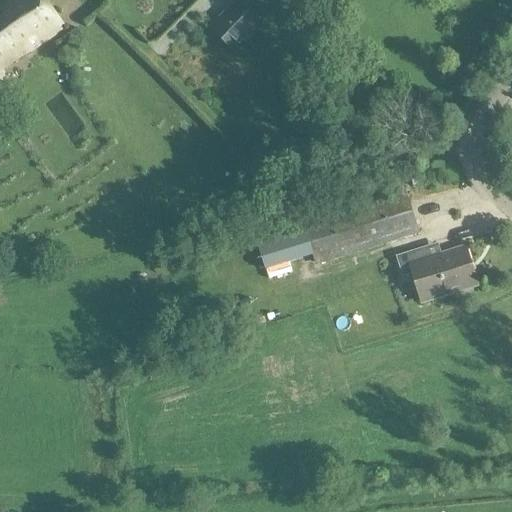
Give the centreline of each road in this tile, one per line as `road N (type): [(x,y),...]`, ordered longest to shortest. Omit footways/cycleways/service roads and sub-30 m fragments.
road 1 (track): [(469,152),(423,153),(304,191),(279,187),(150,55),(210,0)]
road 2 (unclassified): [(511,207),(478,175),(469,152),(511,79)]
